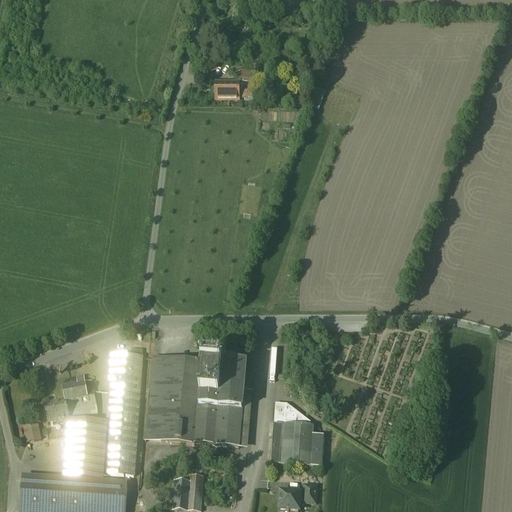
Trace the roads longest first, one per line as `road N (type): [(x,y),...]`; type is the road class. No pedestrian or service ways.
road 1 (residential): [(144,319),(165,139),(203,0)]
road 2 (unclassified): [(264,321),(413,320),(511,339)]
road 3 (residential): [(264,321),(254,462),(241,511)]
road 4 (track): [(0,96),(168,126)]
road 5 (unclassified): [(0,372),(144,319)]
road 6 (unclassified): [(144,319),(264,321)]
